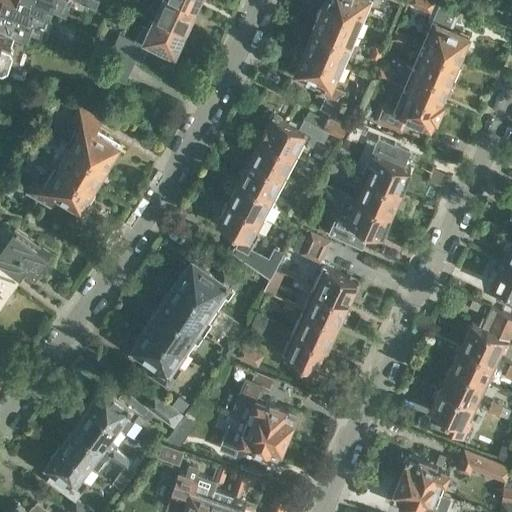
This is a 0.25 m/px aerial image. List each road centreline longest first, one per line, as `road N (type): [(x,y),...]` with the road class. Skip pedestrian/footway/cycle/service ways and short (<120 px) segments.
road 1 (residential): [(0,426),(203,126),(260,0)]
road 2 (residential): [(323,511),(511,80)]
